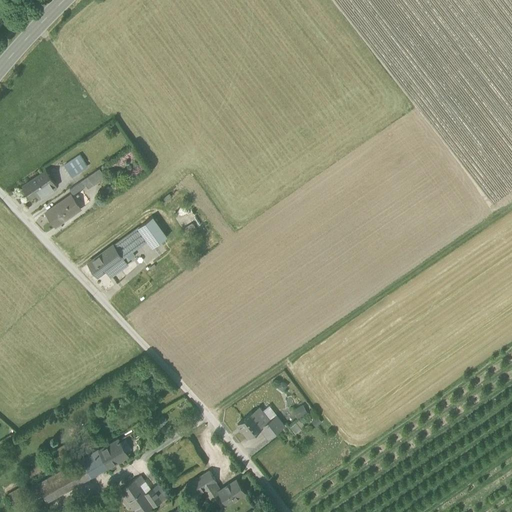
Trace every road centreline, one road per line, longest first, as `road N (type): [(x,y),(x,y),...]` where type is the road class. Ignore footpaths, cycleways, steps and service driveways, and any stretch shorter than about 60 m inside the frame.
road 1 (residential): [(284,511),(209,415),(0,190)]
road 2 (track): [(209,415),(511,207)]
